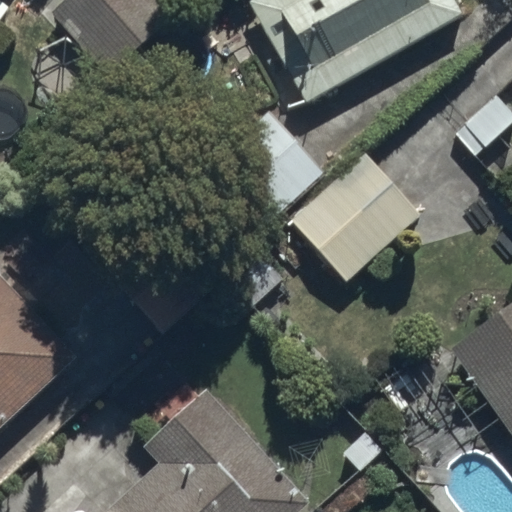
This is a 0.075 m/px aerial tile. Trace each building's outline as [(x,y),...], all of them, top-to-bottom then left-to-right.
[(0,0),(0,30),(7,21),(0,15),(0,14),(10,0),(0,0)] [(153,0),(80,0),(54,23),(110,88),(179,28),(153,0)] [(463,33),(445,0),(284,0),(249,20),(305,120),(463,33)] [(324,189),(268,124),(264,120),(202,173),(262,243),(324,189)] [(365,167),(290,233),(349,299),(423,232),(365,167)] [(141,246),(100,284),(163,350),(203,313),(141,246)] [(0,445),(76,375),(0,292),(0,445)] [(511,325),(455,367),(511,449),(511,325)] [(300,511),(209,408),(146,466),(159,479),(123,511),(300,511)]
